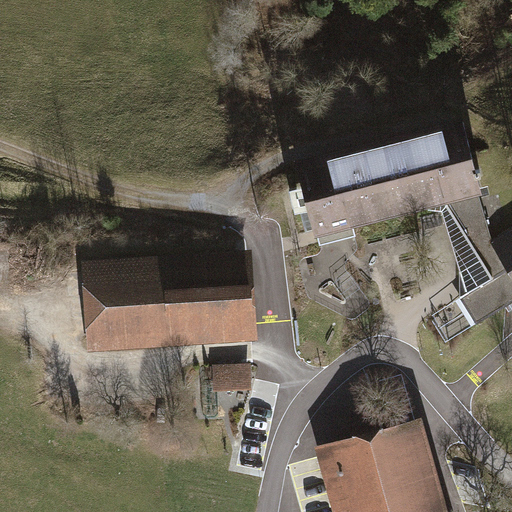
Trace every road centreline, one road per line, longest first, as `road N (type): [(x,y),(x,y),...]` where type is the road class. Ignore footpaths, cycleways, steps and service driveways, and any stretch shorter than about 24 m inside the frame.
road 1 (track): [(304,445),(275,397),(260,251),(227,208),(94,183),(0,147)]
road 2 (unclassified): [(511,479),(411,377),(379,366),(354,383),(273,483),(268,511)]
